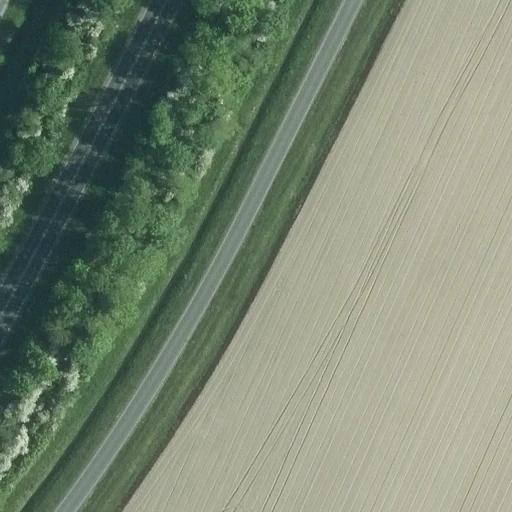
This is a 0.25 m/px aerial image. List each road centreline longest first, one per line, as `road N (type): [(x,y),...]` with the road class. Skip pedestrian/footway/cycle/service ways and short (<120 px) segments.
road 1 (trunk): [(63,511),(171,351),(351,0)]
road 2 (trunk): [(0,311),(166,0)]
